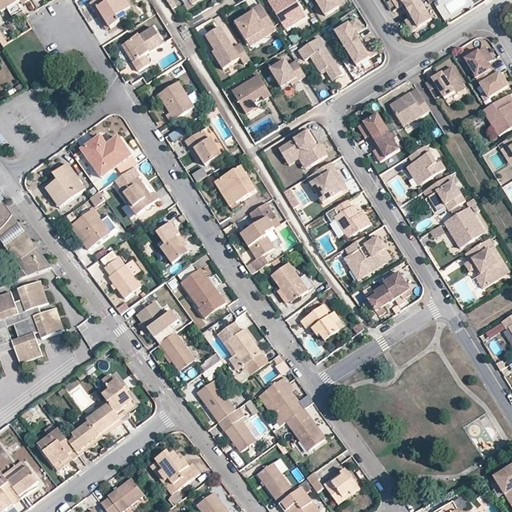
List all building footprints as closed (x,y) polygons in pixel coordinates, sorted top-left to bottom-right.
[(32,1),(31,0),(0,0),(0,10),(2,14),(21,2),(24,6),(32,1)] [(99,11),(110,28),(119,22),(117,18),(124,13),(131,9),(125,0),(97,0),(90,4),(95,13),(99,11)] [(305,18),(294,0),(271,0),(267,2),(280,24),(292,16),(296,23),(305,18)] [(314,0),(325,16),(345,4),(342,0),(314,0)] [(432,20),(419,0),(391,0),(397,9),(401,6),(409,19),(405,21),(412,32),(432,20)] [(276,31),(260,6),(251,11),(253,13),(255,17),(251,20),(249,16),(235,25),(246,43),(264,31),(267,36),(276,31)] [(110,28),(99,11),(95,13),(107,30),(110,28)] [(124,13),(117,18),(119,22),(126,18),(124,13)] [(296,23),(292,16),(280,24),(285,30),(296,23)] [(361,30),(355,20),(335,32),(356,66),(376,54),(369,43),(365,46),(357,33),(361,30)] [(178,30),(184,39),(191,35),(185,26),(178,30)] [(123,47),(139,72),(150,65),(145,57),(164,45),(153,28),(123,47)] [(233,49),(220,28),(205,38),(215,52),(212,54),(223,71),(240,60),(243,66),(250,62),(239,45),(233,49)] [(267,36),(264,31),(246,43),(250,48),(267,36)] [(342,75),(319,39),(298,52),(304,62),(310,58),(319,73),(325,70),(332,81),(342,75)] [(492,62),(489,57),(491,56),(487,50),(484,50),(466,61),(478,80),(494,70),(490,64),(492,62)] [(306,78),(296,62),(288,66),(285,61),(270,71),(282,89),(296,80),(298,82),(306,78)] [(465,89),(452,68),(439,76),(440,78),(435,81),(434,79),(426,85),(435,99),(442,95),(444,99),(455,93),(458,93),(465,89)] [(503,80),(500,75),(498,76),(494,70),(478,80),(490,99),(510,87),(505,79),(503,80)] [(271,97),(259,76),(232,93),(246,115),(256,108),(253,103),(252,101),(255,99),(256,101),(262,97),(264,101),(271,97)] [(194,108),(179,83),(158,96),(169,115),(167,116),(171,123),(194,108)] [(431,112),(418,91),(391,107),(403,127),(413,120),(414,122),(431,112)] [(511,104),(511,100),(509,97),(488,110),(495,123),(491,125),(499,138),(511,130),(511,105),(511,104)] [(495,123),(488,110),(484,112),(491,125),(495,123)] [(390,134),(379,116),(361,127),(360,130),(363,135),(365,134),(368,138),(370,137),(374,143),(390,134)] [(318,141),(312,131),(280,151),(287,161),(293,157),(308,160),(312,167),(328,157),(321,145),(318,148),(315,144),(318,141)] [(185,142),(198,163),(201,161),(205,166),(222,155),(211,139),(207,142),(200,133),(185,142)] [(398,146),(390,134),(374,143),(378,150),(376,151),(378,155),(376,157),(377,157),(380,163),(400,151),(398,146)] [(86,155),(102,177),(116,167),(131,156),(118,139),(107,147),(101,139),(83,151),(86,155)] [(511,164),(511,153),(506,143),(498,148),(509,166),(511,164)] [(437,165),(427,148),(409,158),(410,158),(414,166),(408,169),(414,180),(418,177),(423,185),(446,171),(441,163),(437,165)] [(137,165),(131,156),(116,167),(122,176),(134,167),(137,165)] [(312,167),(308,160),(293,157),(287,161),(290,166),(301,159),(307,170),(312,167)] [(329,202),(344,193),(332,173),(336,170),(332,164),(314,175),(318,181),(311,185),(316,193),(322,190),(329,202)] [(52,186),(66,204),(86,190),(68,165),(54,176),(58,181),(52,186)] [(122,189),(138,178),(140,176),(134,167),(122,176),(116,180),(122,189)] [(215,184),(233,211),(242,205),(241,202),(257,191),(241,167),(215,184)] [(332,173),(344,193),(349,190),(336,170),(332,173)] [(423,185),(418,177),(414,180),(419,188),(423,185)] [(450,177),(425,193),(429,199),(435,209),(444,204),(447,208),(450,213),(460,207),(466,203),(450,177)] [(119,191),(136,215),(158,199),(154,193),(151,195),(138,178),(122,189),(119,191)] [(66,204),(52,186),(47,189),(61,208),(66,204)] [(289,190),(284,194),(294,209),(299,206),(289,190)] [(329,202),(322,190),(316,193),(324,205),(329,202)] [(45,209),(52,205),(45,194),(38,199),(45,209)] [(90,201),(96,208),(105,202),(100,194),(90,201)] [(0,232),(4,228),(9,223),(12,219),(14,216),(0,197),(0,232)] [(435,216),(447,208),(444,204),(435,209),(429,199),(426,201),(435,216)] [(468,203),(471,208),(476,205),(473,200),(468,203)] [(358,213),(354,207),(352,208),(348,202),(335,210),(339,216),(335,218),(337,220),(349,240),(371,226),(363,213),(360,216),(358,213)] [(263,256),(275,249),(266,234),(274,229),(280,225),(267,203),(249,215),(256,226),(241,235),(257,260),(251,264),(257,273),(258,272),(269,265),(263,256)] [(480,211),(476,205),(471,208),(475,215),(480,211)] [(453,219),(464,213),(460,207),(450,213),(453,219)] [(486,235),(470,209),(464,213),(453,219),(444,225),(448,231),(450,230),(455,240),(454,240),(460,250),(486,235)] [(111,234),(93,210),(74,224),(87,242),(84,244),(89,250),(111,234)] [(339,216),(335,210),(327,215),(332,223),(337,220),(335,218),(339,216)] [(0,236),(17,225),(19,223),(14,216),(12,219),(9,223),(4,228),(0,232),(0,236)] [(9,254),(29,240),(30,239),(19,223),(17,225),(27,238),(8,253),(9,254)] [(161,249),(172,265),(188,254),(185,248),(187,246),(171,223),(158,233),(166,245),(161,249)] [(27,238),(17,225),(0,236),(0,241),(8,253),(27,238)] [(445,234),(440,227),(430,234),(434,241),(445,234)] [(37,249),(30,239),(29,240),(9,254),(16,264),(22,272),(27,278),(52,269),(37,249)] [(346,250),(350,257),(350,258),(353,256),(360,266),(356,269),(362,280),(392,261),(385,250),(383,252),(382,248),(384,247),(379,239),(369,246),(364,239),(346,250)] [(510,274),(490,241),(466,256),(470,264),(473,262),(478,270),(482,276),(476,280),(483,291),(510,274)] [(109,262),(118,255),(114,250),(105,257),(109,262)] [(360,266),(353,256),(350,258),(350,257),(345,260),(358,282),(362,280),(356,269),(360,266)] [(110,278),(126,299),(141,287),(134,277),(125,266),(119,258),(106,268),(112,276),(110,278)] [(133,260),(125,266),(134,277),(141,272),(133,260)] [(478,270),(473,262),(470,264),(465,267),(471,274),(478,270)] [(271,277),(291,304),(313,287),(305,276),(300,280),(289,264),(271,277)] [(226,303),(202,270),(182,284),(200,310),(199,311),(204,319),(226,303)] [(27,278),(22,272),(15,277),(18,281),(27,278)] [(394,302),(401,298),(403,297),(405,300),(409,297),(410,292),(400,274),(384,284),(394,302)] [(49,304),(43,288),(41,283),(18,290),(22,302),(14,304),(11,295),(0,298),(0,330),(7,328),(14,325),(19,339),(12,342),(15,348),(21,365),(42,357),(34,334),(39,332),(42,340),(64,331),(56,310),(41,315),(39,308),(49,304)] [(394,302),(384,284),(373,291),(374,294),(367,298),(379,318),(386,313),(385,311),(383,309),(388,306),(394,302)] [(150,333),(160,346),(176,333),(178,332),(172,325),(177,321),(165,305),(160,309),(155,303),(138,316),(143,323),(150,333)] [(301,322),(306,329),(316,321),(318,325),(312,329),(318,337),(320,335),(325,342),(342,329),(337,323),(340,321),(327,303),(301,322)] [(125,304),(117,309),(121,315),(129,310),(125,304)] [(511,318),(502,324),(506,331),(509,330),(511,334),(511,318)] [(150,333),(143,323),(139,326),(146,336),(150,333)] [(244,367),(251,377),(269,363),(262,353),(245,330),(242,332),(235,323),(218,336),(224,345),(228,342),(237,355),(229,361),(237,372),(244,367)] [(0,353),(15,348),(12,342),(7,328),(0,330),(0,353)] [(245,330),(262,353),(264,351),(248,328),(245,330)] [(160,346),(180,373),(196,361),(176,333),(160,346)] [(277,367),(282,374),(289,369),(283,362),(277,367)] [(109,405),(123,424),(130,418),(126,412),(135,405),(117,380),(114,382),(110,376),(102,382),(110,391),(103,396),(109,405)] [(282,381),(298,403),(302,400),(286,378),(282,381)] [(266,392),(287,421),(303,410),(298,403),(282,381),(266,392)] [(198,395),(219,423),(236,411),(215,382),(198,395)] [(89,424),(101,440),(123,424),(109,405),(87,422),(89,424)] [(219,423),(241,453),(257,442),(241,420),(245,417),(239,409),(236,411),(219,423)] [(265,415),(271,423),(279,417),(273,409),(265,415)] [(297,441),(306,453),(324,440),(303,410),(287,421),(286,423),(298,440),(297,441)] [(69,444),(78,456),(101,440),(89,424),(73,436),(76,439),(69,444)] [(38,445),(58,472),(78,456),(69,444),(59,430),(38,445)] [(150,469),(162,485),(164,484),(172,495),(199,474),(192,464),(189,467),(184,460),(181,462),(174,453),(171,456),(168,453),(155,462),(157,464),(150,469)] [(22,461),(3,475),(8,482),(27,468),(22,461)] [(244,472),(248,479),(261,469),(256,463),(244,472)] [(258,475),(280,505),(283,503),(302,489),(299,486),(294,490),(274,464),(258,475)] [(511,467),(494,479),(505,497),(511,492),(511,467)] [(8,482),(19,497),(39,483),(27,468),(8,482)] [(299,468),(293,470),(297,481),(304,479),(299,468)] [(325,485),(339,505),(360,491),(346,470),(325,485)] [(0,511),(4,511),(21,500),(19,497),(8,482),(3,475),(1,473),(0,473),(0,511)] [(320,480),(315,473),(307,479),(310,483),(317,493),(324,489),(318,481),(320,480)] [(101,504),(107,511),(123,511),(133,505),(142,498),(145,496),(131,479),(108,497),(109,498),(101,504)] [(283,503),(290,511),(316,511),(318,511),(302,489),(283,503)] [(228,511),(214,494),(196,507),(200,511),(228,511)] [(142,498),(133,505),(137,509),(146,503),(142,498)] [(290,511),(283,503),(280,505),(285,511),(290,511)] [(458,511),(453,503),(435,511),(458,511)]
